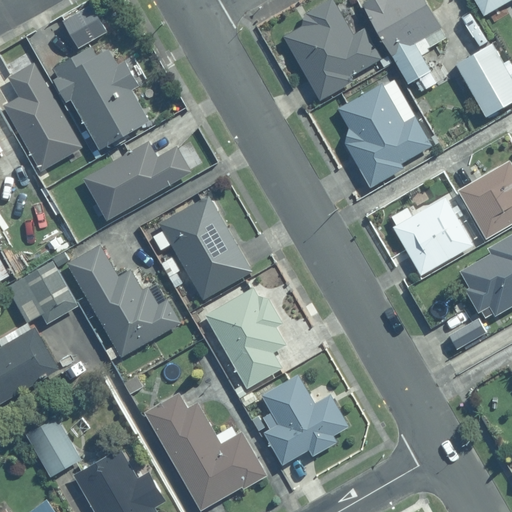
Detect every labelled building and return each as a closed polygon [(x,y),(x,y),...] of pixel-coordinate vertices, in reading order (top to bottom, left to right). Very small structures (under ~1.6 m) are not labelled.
[(350,73),(380,57),(363,25),(353,30),(336,0),(319,0),(304,8),(302,22),(282,32),(318,99),(354,80),(350,73)] [(448,36),(447,34),(428,0),(363,0),(408,82),(431,69),(421,50),(448,36)] [(511,0),(478,0),(486,12),(489,10),(493,17),(510,6),(508,2),(511,0)] [(511,99),(511,69),(495,40),(456,59),(488,113),(511,99)] [(69,99),(72,97),(101,145),(150,115),(133,87),(140,83),(116,41),(100,51),(94,41),(58,63),(62,69),(54,74),(69,99)] [(405,122),(382,82),(339,106),(351,127),(347,143),(371,185),(405,166),(402,162),(432,145),(416,116),(405,122)] [(125,148),(98,163),(124,208),(151,192),(125,148)] [(486,236),(511,220),(511,162),(508,156),(457,187),(486,236)] [(176,244),(203,295),(254,269),(213,193),(160,221),(164,229),(152,236),(161,252),(176,244)] [(422,274),(475,244),(447,196),(413,215),(408,206),(392,215),(397,224),(394,225),(422,274)] [(495,312),(511,301),(511,230),(489,244),(491,248),(460,267),(469,282),(465,285),(479,308),(482,307),(485,314),(492,309),(495,312)] [(104,244),(70,262),(121,354),(184,319),(172,297),(161,302),(152,286),(145,290),(133,268),(121,275),(104,244)] [(58,256),(8,284),(30,323),(45,314),(48,320),(83,301),(58,256)] [(6,258),(0,260),(0,279),(13,273),(6,258)] [(258,277),(202,311),(249,389),(282,368),(272,352),(287,343),(278,328),(286,323),(258,277)] [(486,331),(478,317),(449,334),(457,347),(486,331)] [(0,403),(63,367),(39,325),(0,347),(0,403)] [(266,430),(283,459),(306,444),(312,453),(337,438),(333,433),(351,422),(332,390),(316,400),(298,371),(261,393),(272,410),(262,416),(259,410),(251,415),(262,432),(266,430)] [(180,390),(148,408),(203,508),(267,472),(245,432),(243,433),(236,421),(216,433),(200,403),(190,408),(180,390)] [(83,458),(60,418),(29,437),(52,476),(83,458)] [(123,444),(74,470),(97,511),(159,511),(156,506),(167,500),(150,468),(139,474),(123,444)] [(62,511),(51,496),(27,511),(17,511),(14,508),(9,511),(62,511)]
